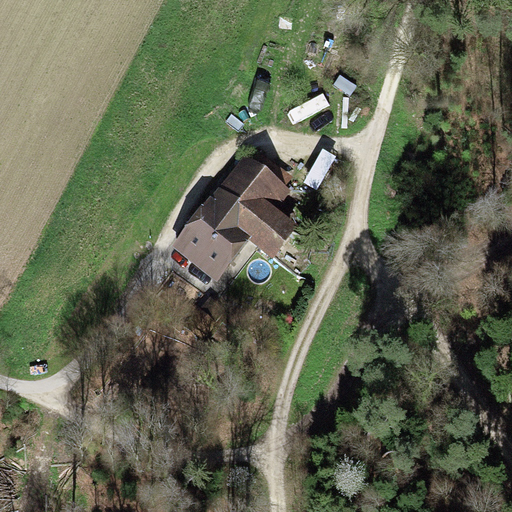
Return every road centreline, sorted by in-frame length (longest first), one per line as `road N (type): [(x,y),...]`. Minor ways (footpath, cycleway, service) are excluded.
road 1 (track): [(272,449),(314,429),(416,310),(511,222)]
road 2 (track): [(274,511),(272,449),(296,341),(353,231)]
road 3 (track): [(511,448),(353,231)]
road 4 (track): [(272,449),(176,447),(43,394)]
road 5 (track): [(366,147),(417,0)]
